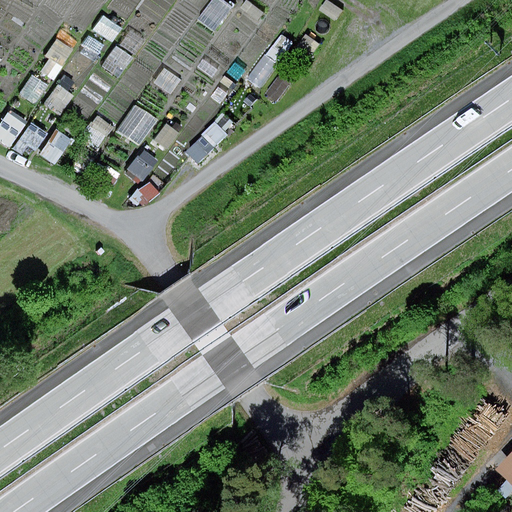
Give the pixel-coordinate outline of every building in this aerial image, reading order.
[(226,0),(215,0),(208,21),(222,26),(231,2),(226,0)] [(58,75),(73,44),(58,37),(43,67),(58,75)] [(39,99),(48,81),(33,74),(24,92),(39,99)] [(96,120),(112,129),(125,107),(109,98),(96,120)] [(135,101),(120,130),(144,143),(159,114),(135,101)] [(0,121),(0,136),(34,154),(48,127),(7,107),(0,121)] [(191,147),(204,160),(233,132),(220,118),(191,147)] [(58,161),(71,135),(55,127),(42,153),(58,161)] [(144,174),(157,160),(146,150),(133,165),(144,174)] [(511,454),(502,465),(511,473),(511,454)]
